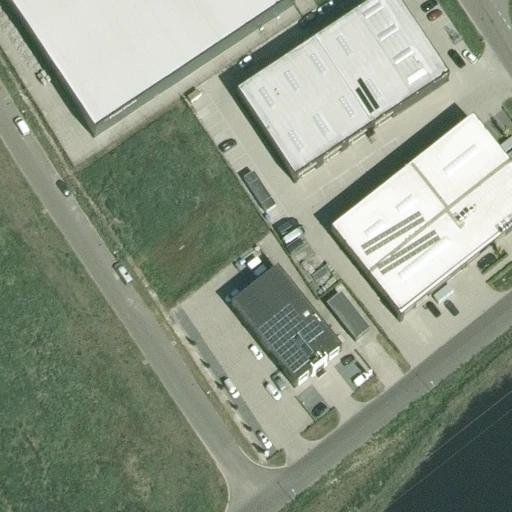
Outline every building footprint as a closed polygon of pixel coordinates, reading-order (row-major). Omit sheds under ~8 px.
[(290,0),(0,0),(93,140),(295,6),(290,0)] [(381,0),(333,32),(348,53),(404,16),(393,0),(381,0)] [(362,76),(419,38),(404,16),(348,53),(362,76)] [(309,48),(338,92),(362,76),(348,53),(333,32),(309,48)] [(377,98),(433,60),(419,38),(362,76),(377,98)] [(338,92),(309,48),(284,64),(313,108),(338,92)] [(448,82),(433,60),(377,98),(391,119),(448,82)] [(313,108),(284,64),(260,81),(289,125),(313,108)] [(367,135),(391,119),(377,98),(362,76),(338,92),(367,135)] [(236,97),(265,141),(289,125),(260,81),(236,97)] [(342,152),(367,135),(338,92),(313,108),(342,152)] [(313,108),(289,125),(318,168),(342,152),(313,108)] [(511,171),(472,121),(329,234),(399,322),(511,232),(511,171)] [(318,168),(289,125),(265,141),(294,184),(318,168)] [(341,352),(276,271),(230,308),(294,389),(341,352)] [(340,296),(326,307),(354,343),(368,332),(340,296)]
